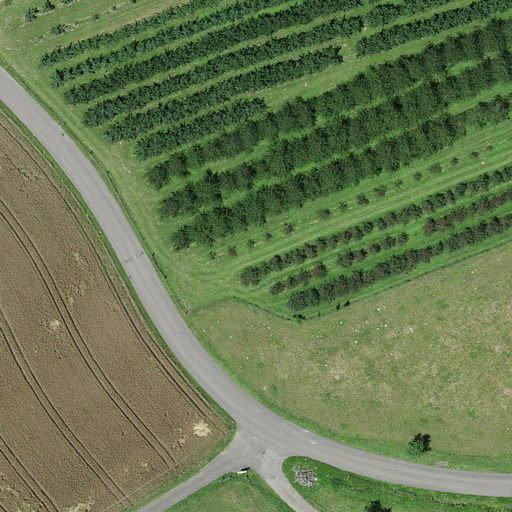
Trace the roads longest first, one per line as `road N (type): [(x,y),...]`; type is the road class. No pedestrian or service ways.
road 1 (tertiary): [(0,80),(79,171),(197,363),(244,412),(320,456),(511,486)]
road 2 (track): [(304,511),(273,474),(267,424),(231,459),(149,511)]
